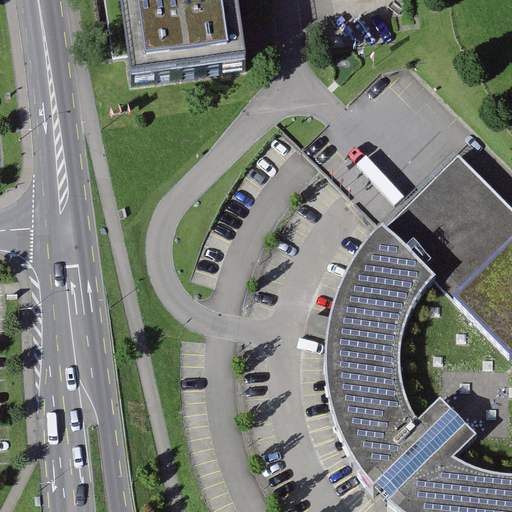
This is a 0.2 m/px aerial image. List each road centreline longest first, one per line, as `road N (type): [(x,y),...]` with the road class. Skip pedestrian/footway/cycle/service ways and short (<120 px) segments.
road 1 (secondary): [(120,511),(84,268),(68,228)]
road 2 (secondary): [(68,228),(60,268),(71,511)]
road 3 (secondary): [(39,0),(68,228)]
